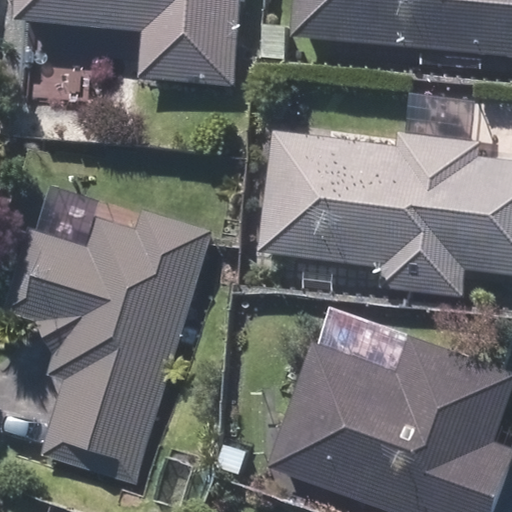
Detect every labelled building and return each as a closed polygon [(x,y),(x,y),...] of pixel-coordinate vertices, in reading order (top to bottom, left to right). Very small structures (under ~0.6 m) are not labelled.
[(246,0),(33,0),(32,13),(152,22),(148,70),(241,77),(246,0)] [(511,0),(310,0),(308,33),(511,46),(511,0)] [(299,152),(278,151),(270,237),(385,247),(383,270),(466,277),(468,255),(511,258),(511,165),(478,163),(479,149),(415,145),(414,150),(299,142),(299,152)] [(142,461),(208,258),(113,221),(110,243),(41,223),(18,292),(56,304),(49,325),(67,330),(56,365),(77,372),(57,434),(142,461)] [(434,382),(328,337),(283,449),(439,511),(486,511),(511,447),(511,363),(449,358),(434,382)]
